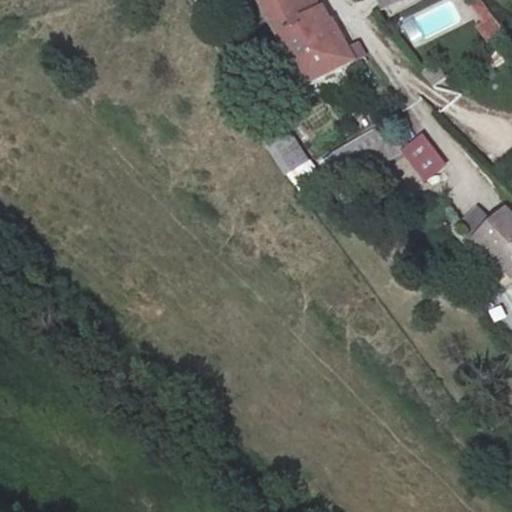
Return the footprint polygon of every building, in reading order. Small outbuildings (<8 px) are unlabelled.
[(338,40),(331,28),(327,21),(323,23),(309,0),(257,0),(309,89),(365,59),(356,44),(344,50),(338,40)] [(469,0),(462,6),(489,40),(503,30),(480,0),(469,0)] [(331,28),(338,40),(348,35),(340,23),(331,28)] [(282,106),(257,119),(284,170),(309,154),(282,106)] [(421,133),(397,152),(424,184),(447,165),(421,133)] [(511,209),(510,207),(474,239),(511,278),(511,209)]
